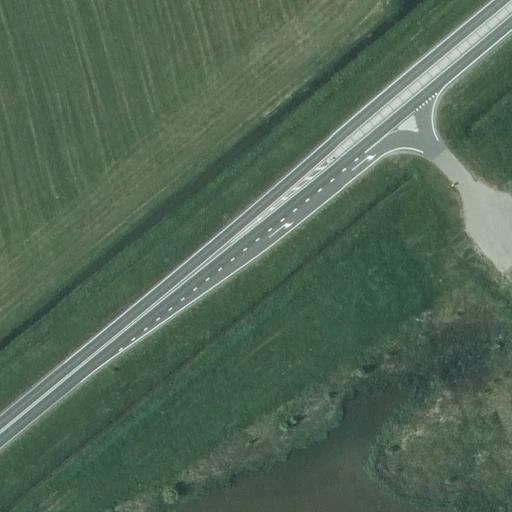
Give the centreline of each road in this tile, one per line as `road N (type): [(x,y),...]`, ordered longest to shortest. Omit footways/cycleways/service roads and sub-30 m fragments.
road 1 (trunk): [(503,0),(319,154),(229,243)]
road 2 (trunk): [(0,431),(229,243)]
road 3 (trunk): [(359,149),(511,21)]
road 4 (trunk): [(229,243),(359,149)]
